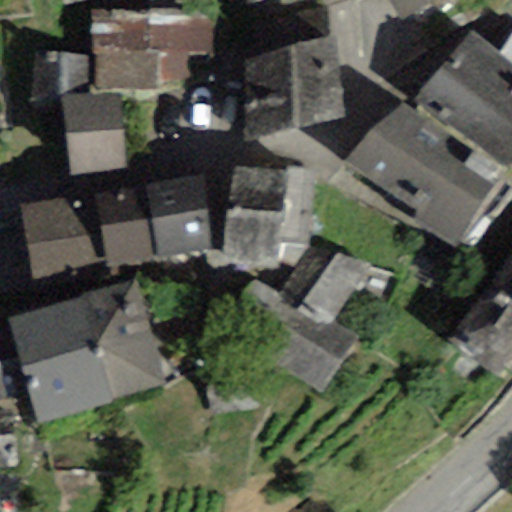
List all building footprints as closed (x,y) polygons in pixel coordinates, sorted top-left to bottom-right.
[(388,0),(399,21),(437,0),(388,0)] [(214,12),(90,9),(88,55),(96,55),(95,90),(118,90),(157,91),(157,80),(213,81),(214,12)] [(511,34),(499,52),(469,29),(414,102),(505,169),(511,159),(511,34)] [(337,35),(243,60),(244,144),(346,117),(337,35)] [(87,58),(34,53),(27,106),(63,110),(61,96),(83,93),(87,58)] [(83,93),(61,96),(63,110),(69,175),(126,170),(118,90),(83,93)] [(450,137),(399,104),(344,161),(419,215),(412,218),(458,245),(496,187),(438,153),(450,137)] [(314,173),(234,167),(222,258),(281,264),(283,245),(307,248),(314,173)] [(211,250),(203,176),(148,183),(157,256),(211,250)] [(93,198),(21,206),(29,281),(153,266),(144,188),(93,194),(93,198)] [(369,265),(312,248),(277,296),(252,280),(214,334),(318,395),(357,338),(330,321),(369,265)] [(511,266),(450,339),(496,378),(511,358),(511,266)] [(136,282),(82,298),(112,399),(166,383),(136,282)] [(114,404),(112,399),(82,298),(7,320),(38,426),(114,404)] [(0,414),(0,472),(18,470),(12,413),(0,414)] [(304,511),(324,511),(315,502),(304,511)]
